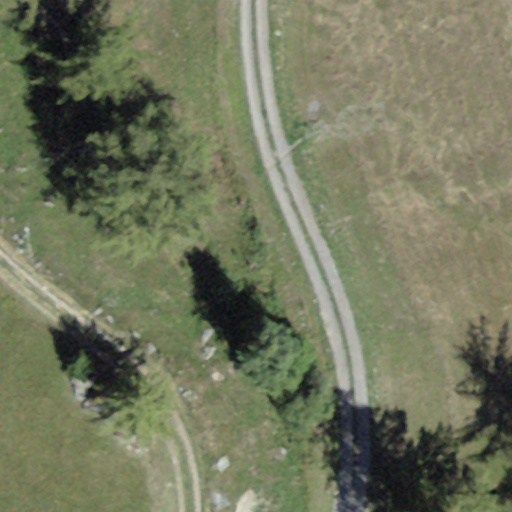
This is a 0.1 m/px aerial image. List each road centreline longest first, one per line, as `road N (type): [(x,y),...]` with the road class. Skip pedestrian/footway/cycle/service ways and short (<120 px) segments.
road 1 (track): [(265,0),(266,91),(305,242),(354,383),(351,511)]
road 2 (track): [(186,511),(186,470),(132,367),(0,267)]
